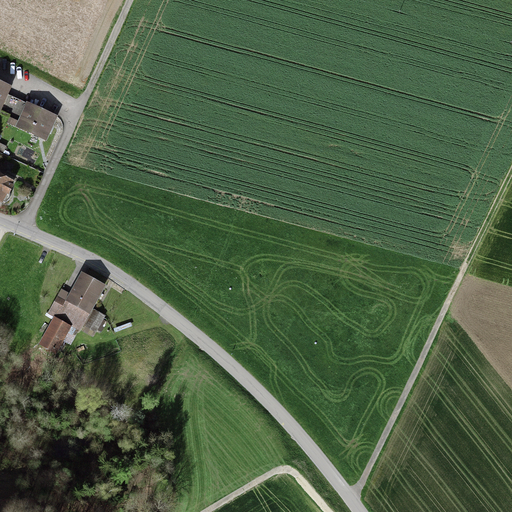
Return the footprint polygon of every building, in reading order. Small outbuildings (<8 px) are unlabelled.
[(0,112),(8,116),(18,91),(0,82),(0,112)] [(24,131),(54,143),(64,118),(34,106),(24,131)] [(0,177),(0,201),(10,207),(21,183),(2,174),(0,177)] [(81,332),(108,286),(82,272),(66,300),(58,296),(47,313),(56,318),(73,328),(81,332)] [(41,344),(58,354),(73,328),(56,318),(41,344)]
